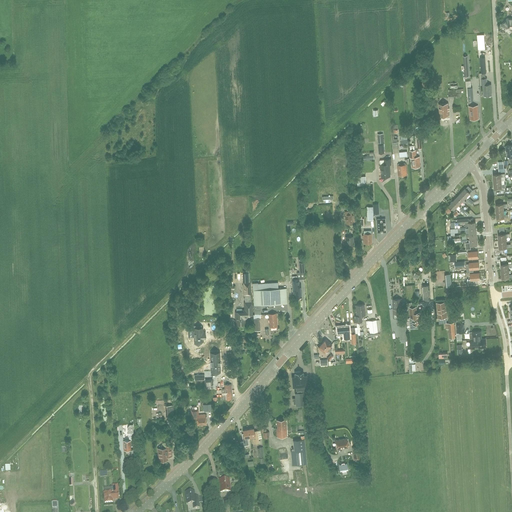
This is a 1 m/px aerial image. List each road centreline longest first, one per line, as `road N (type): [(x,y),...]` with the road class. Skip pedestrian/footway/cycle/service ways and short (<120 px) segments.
road 1 (tertiary): [(137,511),(467,164)]
road 2 (residential): [(493,296),(483,194),(467,164)]
